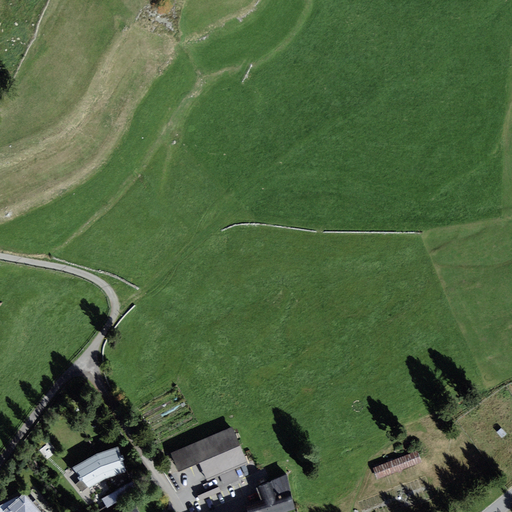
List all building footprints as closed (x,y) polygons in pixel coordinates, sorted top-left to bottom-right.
[(232,427),(171,454),(179,472),(200,462),(208,480),(248,463),(232,427)] [(118,447),(96,455),(107,480),(126,471),(118,447)] [(416,451),(374,468),(378,479),(421,463),(416,451)] [(89,489),(107,480),(96,455),(72,468),(89,489)] [(287,474),(257,488),(262,501),(246,506),(247,511),(286,511),(295,509),(287,474)] [(102,499),(107,508),(138,491),(133,481),(102,499)] [(41,511),(25,493),(18,499),(16,497),(0,505),(0,511),(41,511)]
